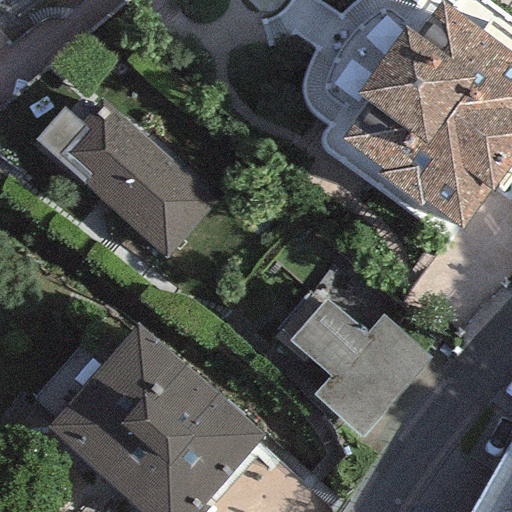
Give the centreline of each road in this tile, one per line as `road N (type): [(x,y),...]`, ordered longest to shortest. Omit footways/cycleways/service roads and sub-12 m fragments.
road 1 (tertiary): [(374,511),(433,425),(511,335)]
road 2 (residential): [(108,0),(0,90)]
